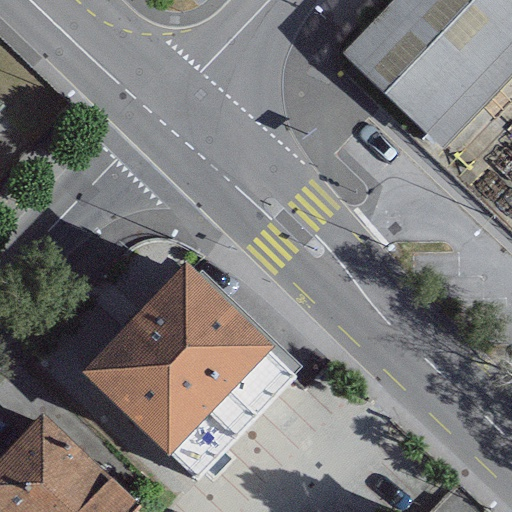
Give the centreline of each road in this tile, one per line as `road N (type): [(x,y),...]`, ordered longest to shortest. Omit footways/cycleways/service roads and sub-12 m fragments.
road 1 (tertiary): [(164,110),(511,443)]
road 2 (residential): [(164,110),(0,287)]
road 3 (unclassified): [(49,0),(164,110)]
road 4 (tertiary): [(267,0),(164,110)]
